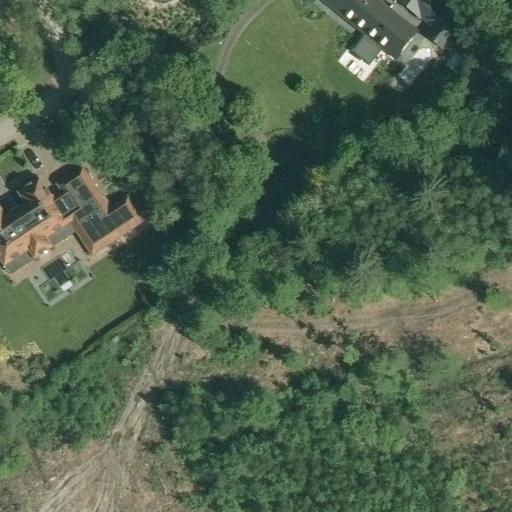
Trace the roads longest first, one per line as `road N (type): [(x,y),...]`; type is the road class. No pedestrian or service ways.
road 1 (unknown): [(53,97),(108,115),(177,105),(204,88),(267,0)]
road 2 (residential): [(0,128),(64,83),(67,61),(47,0)]
